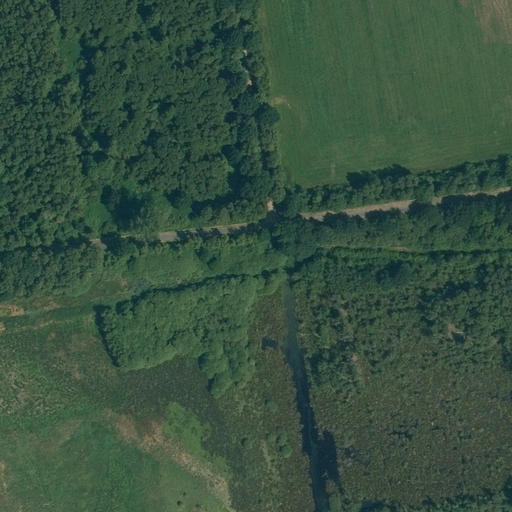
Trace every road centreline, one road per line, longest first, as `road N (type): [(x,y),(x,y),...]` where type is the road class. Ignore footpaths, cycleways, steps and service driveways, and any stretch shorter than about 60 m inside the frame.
road 1 (unclassified): [(0,248),(511,192)]
road 2 (track): [(238,0),(276,221)]
